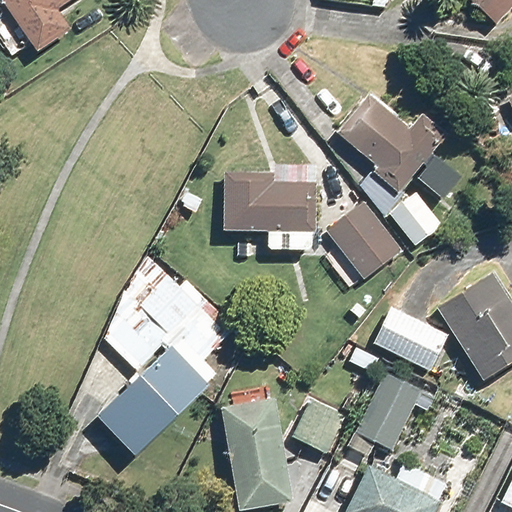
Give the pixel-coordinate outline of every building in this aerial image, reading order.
[(0,0),(36,54),(69,32),(55,12),(73,0),(0,0)] [(511,0),(463,0),(489,26),(511,2),(511,0)] [(332,138),(394,193),(443,137),(417,114),(404,129),(368,98),(332,138)] [(221,177),(221,231),(311,232),(311,178),(221,177)] [(413,197),(390,215),(413,243),(435,225),(413,197)] [(361,203),(323,231),(360,282),(399,254),(361,203)] [(92,421),(131,460),(205,387),(191,373),(233,331),(171,269),(101,338),(139,375),(92,421)] [(511,316),(486,276),(434,309),(479,378),(511,357),(511,316)] [(388,310),(372,342),(425,367),(440,335),(388,310)] [(355,349),(349,364),(371,374),(377,359),(355,349)] [(381,373),(351,433),(390,452),(420,392),(381,373)] [(233,511),(288,503),(272,400),(216,409),(233,511)] [(343,417),(309,400),(291,437),(325,454),(343,417)] [(432,511),(437,502),(365,467),(342,511),(432,511)]
